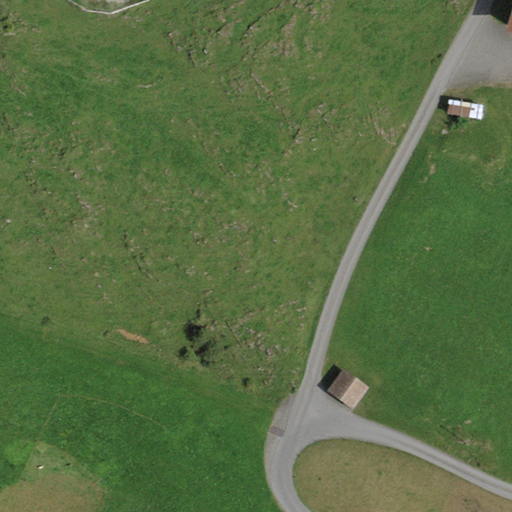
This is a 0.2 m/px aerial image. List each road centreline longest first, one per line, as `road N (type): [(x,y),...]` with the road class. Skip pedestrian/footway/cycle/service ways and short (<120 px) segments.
road 1 (unclassified): [(297,511),(282,484),(289,435),(354,246),(487,0)]
road 2 (track): [(299,408),(373,429),(511,491)]
